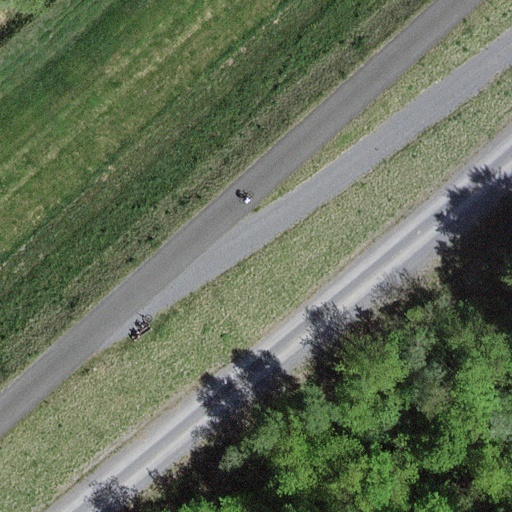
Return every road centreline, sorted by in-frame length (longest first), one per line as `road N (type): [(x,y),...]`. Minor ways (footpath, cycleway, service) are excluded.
road 1 (track): [(468,0),(0,420)]
road 2 (track): [(87,511),(308,340),(511,166)]
road 3 (track): [(511,52),(256,235),(221,252),(181,255)]
